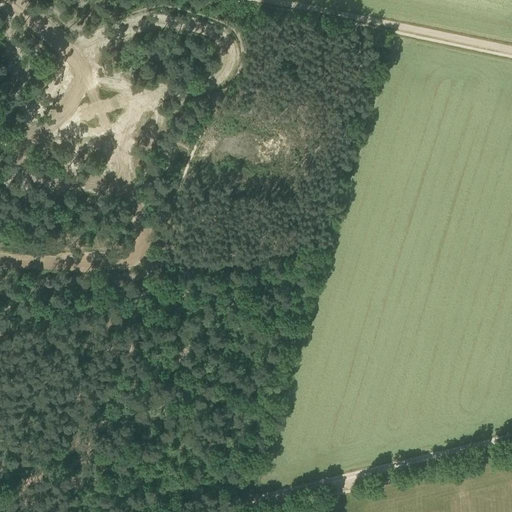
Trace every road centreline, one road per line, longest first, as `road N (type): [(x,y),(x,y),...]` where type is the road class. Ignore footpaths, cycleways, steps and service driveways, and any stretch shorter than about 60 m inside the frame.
road 1 (track): [(251,499),(511,435)]
road 2 (track): [(511,50),(363,20)]
